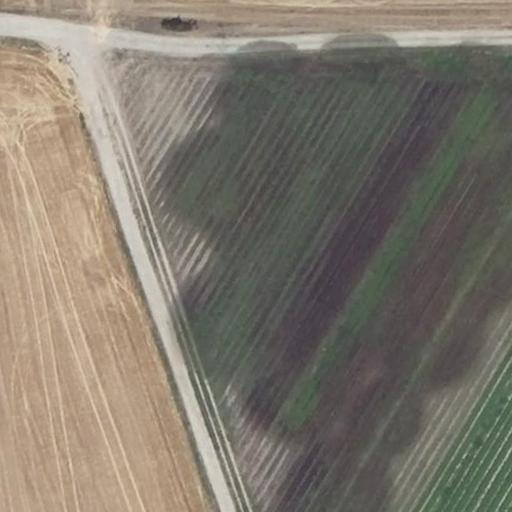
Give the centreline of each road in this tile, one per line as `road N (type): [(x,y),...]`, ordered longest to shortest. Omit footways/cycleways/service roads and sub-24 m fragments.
road 1 (unclassified): [(0,27),(198,45),(511,35)]
road 2 (track): [(68,32),(229,511)]
